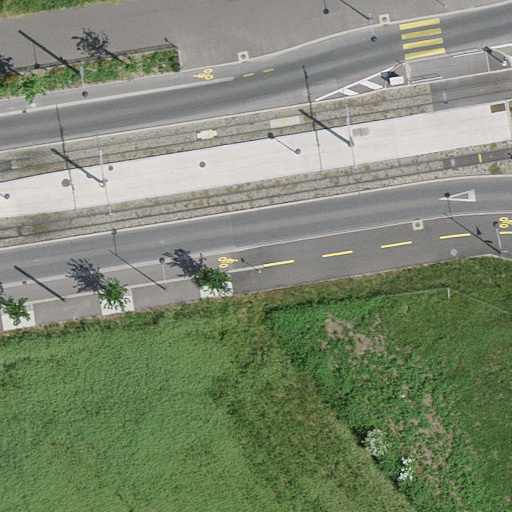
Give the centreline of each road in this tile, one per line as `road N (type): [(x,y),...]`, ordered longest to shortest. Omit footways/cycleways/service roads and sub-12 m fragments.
road 1 (secondary): [(511,21),(386,47),(232,93),(0,130)]
road 2 (secondary): [(0,268),(511,194)]
